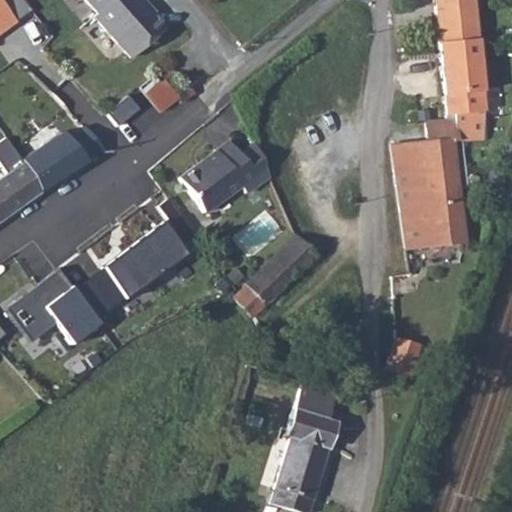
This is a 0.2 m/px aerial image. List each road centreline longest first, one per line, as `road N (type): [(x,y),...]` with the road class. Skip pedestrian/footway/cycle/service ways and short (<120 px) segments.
road 1 (residential): [(382,0),(375,406),(359,511)]
road 2 (residential): [(328,0),(81,200),(0,246)]
